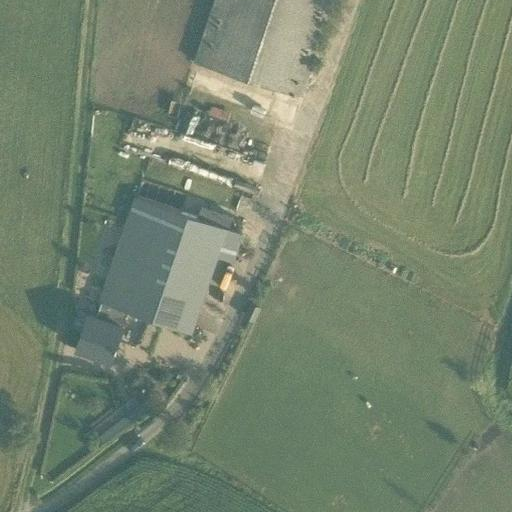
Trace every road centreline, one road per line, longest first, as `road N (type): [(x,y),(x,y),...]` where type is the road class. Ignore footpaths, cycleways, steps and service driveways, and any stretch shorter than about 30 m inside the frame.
road 1 (track): [(29,511),(55,367),(90,0)]
road 2 (unclassified): [(43,511),(183,400)]
